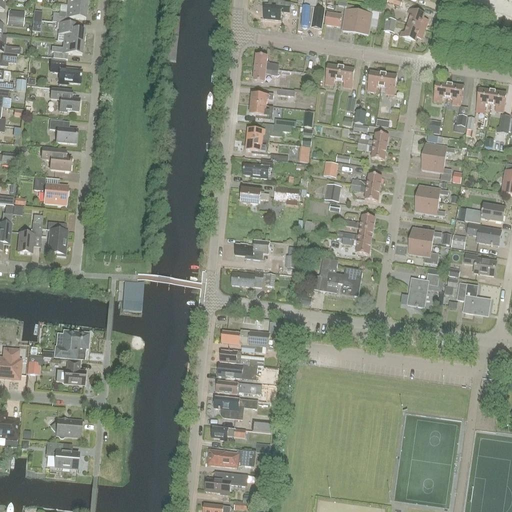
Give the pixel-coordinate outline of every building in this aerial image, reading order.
[(87,9),(87,0),(67,0),(67,7),(87,9)] [(403,1),(399,0),(388,0),(388,4),(401,8),(403,1)] [(276,8),(266,7),(264,20),(281,22),(282,14),(290,15),(291,4),(285,4),(285,3),(277,2),(276,8)] [(356,35),(359,14),(353,13),(354,7),(347,6),(348,4),(339,3),(338,7),(347,8),(343,33),(356,35)] [(301,6),(301,28),(309,28),(309,6),(301,6)] [(85,21),(87,9),(67,7),(66,14),(59,13),(59,15),(53,14),(52,24),(57,24),(70,25),(70,19),(85,21)] [(322,30),(325,11),(315,10),(312,29),(322,30)] [(412,16),(409,26),(425,31),(428,22),(423,20),(425,16),(413,12),(410,11),(408,15),(412,16)] [(24,21),(24,14),(8,12),(8,19),(24,21)] [(377,28),(379,14),(373,13),(371,27),(377,28)] [(325,27),(340,29),(342,16),(327,14),(325,27)] [(369,37),(372,16),(359,14),(356,35),(369,37)] [(23,28),(24,21),(8,19),(7,26),(23,28)] [(394,34),(396,21),(386,19),(384,33),(394,34)] [(40,33),(41,22),(33,22),(32,33),(40,33)] [(83,45),(84,33),(69,31),(70,25),(57,24),(56,30),(59,30),(58,35),(64,36),(64,43),(83,45)] [(422,41),(425,31),(409,26),(405,35),(402,34),(401,38),(404,39),(415,43),(417,39),(422,41)] [(1,37),(0,36),(0,52),(20,54),(20,48),(5,45),(6,37),(1,36),(1,37)] [(83,45),(64,43),(63,50),(52,49),(51,54),(54,54),(53,60),(67,61),(68,55),(82,57),(83,45)] [(0,66),(9,67),(10,62),(17,63),(18,54),(3,53),(2,62),(0,62),(0,66)] [(256,57),(255,70),(278,73),(279,67),(272,66),(272,67),(267,66),(268,58),(256,57)] [(80,86),(81,72),(64,70),(65,63),(51,62),(50,74),(60,75),(59,85),(67,86),(67,84),(80,86)] [(339,82),(342,69),(328,67),(325,86),(333,87),(334,81),(339,82)] [(352,90),(355,71),(342,69),(339,82),(344,83),(343,89),(352,90)] [(278,73),(255,70),(253,82),(265,84),(266,75),(272,76),(272,78),(278,78),(278,73)] [(279,71),(278,77),(296,80),(297,75),(279,71)] [(382,89),(384,76),(371,74),(368,93),(376,94),(377,88),(382,89)] [(394,97),(397,78),(384,76),(382,89),(387,90),(386,96),(394,97)] [(25,93),(27,82),(17,81),(15,92),(25,93)] [(0,90),(13,92),(14,85),(0,83),(0,90)] [(448,99),(450,86),(437,84),(434,103),(442,104),(443,99),(448,99)] [(464,88),(450,86),(448,99),(453,100),(452,106),(453,106),(452,109),(457,110),(457,107),(461,107),(464,88)] [(0,104),(1,104),(2,99),(8,100),(9,92),(0,90),(0,104)] [(52,90),(51,101),(61,102),(59,113),(66,113),(66,112),(78,113),(79,101),(71,100),(72,92),(66,91),(52,90)] [(491,106),(493,93),(479,91),(477,110),(485,111),(486,105),(491,106)] [(504,114),(506,95),(493,93),(491,106),(496,107),(495,113),(504,114)] [(273,102),(274,96),(267,95),(267,97),(252,96),(251,106),(267,108),(267,102),(273,102)] [(395,97),(394,109),(402,110),(403,98),(395,97)] [(354,113),(357,100),(350,99),(347,112),(354,113)] [(248,114),(248,104),(240,104),(240,114),(248,114)] [(251,106),(250,117),(256,117),(256,120),(272,121),(274,109),(267,108),(251,106)] [(365,127),(367,114),(356,112),(354,125),(365,127)] [(305,122),(315,123),(316,116),(306,115),(305,122)] [(459,117),(457,127),(461,128),(464,128),(466,128),(467,118),(466,118),(459,117)] [(497,128),(496,134),(508,136),(511,118),(502,117),(500,129),(497,128)] [(472,138),(475,120),(469,119),(466,137),(472,138)] [(345,120),(344,127),(352,128),(353,121),(345,120)] [(76,146),(77,131),(63,129),(64,123),(50,122),(49,131),(58,132),(56,144),(76,146)] [(305,122),(304,130),(314,131),(315,123),(305,122)] [(282,139),(283,133),(291,134),(292,128),(275,127),(263,125),(263,133),(248,131),(247,142),(269,144),(270,138),(282,139)] [(368,134),(368,128),(355,126),(354,132),(368,134)] [(441,136),(442,128),(430,126),(429,134),(441,136)] [(497,134),(495,152),(504,153),(506,136),(497,134)] [(376,135),(375,142),(359,140),(358,145),(387,150),(389,137),(376,135)] [(436,145),(437,138),(429,136),(428,143),(436,145)] [(268,157),(269,144),(247,142),(246,153),(252,153),(252,156),(268,157)] [(478,151),(483,146),(480,143),(475,147),(478,151)] [(385,163),(387,150),(358,145),(357,151),(373,154),(372,161),(385,163)] [(447,149),(426,146),(424,160),(445,163),(447,154),(455,155),(455,151),(447,150),(447,149)] [(70,173),(71,159),(58,158),(59,151),(42,149),(41,161),(51,162),(50,171),(70,173)] [(19,165),(19,157),(4,155),(3,163),(19,165)] [(350,165),(351,158),(337,156),(336,163),(350,165)] [(444,171),(445,163),(424,160),(422,172),(443,175),(451,176),(452,172),(444,171)] [(274,163),(271,163),(269,162),(268,168),(253,166),(252,167),(245,167),(244,177),(251,178),(251,179),(268,181),(269,170),(273,170),(274,163)] [(336,180),(339,165),(326,163),(324,178),(336,180)] [(511,196),(511,166),(507,166),(502,195),(511,196)] [(454,174),(453,183),(461,184),(462,175),(454,174)] [(369,176),(368,183),(352,181),(351,186),(380,191),(382,178),(369,176)] [(64,205),(66,189),(45,186),(46,180),(35,179),(34,191),(43,192),(43,191),(47,191),(46,195),(45,195),(44,203),(47,203),(47,204),(64,205)] [(339,204),(342,188),(328,186),(325,202),(339,204)] [(378,204),(380,191),(351,186),(351,192),(366,194),(365,202),(378,204)] [(298,208),(300,190),(276,188),(275,201),(287,203),(286,206),(298,208)] [(441,192),(420,188),(418,199),(439,202),(440,196),(448,197),(449,193),(441,192)] [(268,202),(269,196),(261,195),(261,193),(242,191),(241,204),(259,206),(260,201),(268,202)] [(0,205),(13,207),(14,199),(0,197),(0,205)] [(438,213),(439,202),(418,199),(416,214),(437,217),(445,218),(446,214),(438,213)] [(341,207),(331,205),(329,212),(340,214),(341,207)] [(484,205),(482,213),(482,214),(467,211),(465,223),(480,225),(481,220),(503,224),(505,209),(484,205)] [(0,252),(2,252),(3,244),(10,245),(10,239),(12,225),(13,216),(3,215),(2,224),(0,223),(0,252)] [(41,239),(43,225),(43,217),(34,216),(33,224),(32,236),(19,234),(17,254),(32,255),(34,238),(41,239)] [(362,217),(361,224),(346,222),(345,227),(360,230),(374,232),(376,220),(362,217)] [(312,231),(312,222),(299,222),(299,231),(312,231)] [(65,259),(68,233),(66,233),(67,226),(48,224),(47,232),(50,232),(47,255),(57,255),(56,258),(65,259)] [(499,247),(501,233),(480,229),(480,228),(469,226),(468,236),(478,238),(477,244),(499,247)] [(372,245),(374,232),(360,230),(359,237),(344,234),(343,240),(372,245)] [(413,231),(411,242),(433,245),(434,238),(442,240),(442,235),(434,234),(413,231)] [(464,251),(467,239),(454,236),(451,249),(464,251)] [(369,257),(372,245),(343,240),(342,246),(357,248),(356,255),(369,257)] [(236,246),(235,257),(246,258),(246,260),(245,260),(245,261),(264,263),(264,262),(263,262),(264,255),(268,256),(270,244),(255,242),(254,248),(248,247),(248,246),(241,246),(241,247),(236,246)] [(431,255),(433,245),(411,242),(409,256),(425,259),(424,265),(437,267),(439,256),(431,255)] [(494,278),(496,263),(477,260),(477,257),(466,255),(465,265),(475,267),(474,275),(494,278)] [(299,271),(300,258),(287,257),(285,270),(299,271)] [(322,278),(319,292),(326,294),(327,291),(337,293),(339,285),(351,287),(349,297),(358,299),(361,282),(363,272),(346,269),(345,277),(336,276),(338,262),(323,260),(320,278),(322,278)] [(459,279),(461,272),(451,270),(449,278),(459,279)] [(262,290),(263,274),(255,273),(255,277),(233,275),(232,287),(262,290)] [(274,289),(276,276),(267,275),(265,288),(274,289)] [(409,298),(408,307),(424,309),(428,287),(438,288),(440,278),(428,276),(427,284),(412,281),(412,282),(413,282),(410,298),(409,298)] [(315,277),(312,291),(319,292),(322,278),(320,278),(315,277)] [(457,290),(458,281),(449,279),(448,288),(454,289),(457,290)] [(143,296),(144,284),(125,282),(124,297),(143,299),(143,296)] [(460,286),(458,302),(466,303),(464,314),(482,317),(483,314),(488,315),(490,303),(476,300),(478,288),(470,287),(460,286)] [(445,288),(444,296),(453,297),(454,289),(448,288),(445,288)] [(142,313),(143,299),(124,297),(123,312),(142,313)] [(301,305),(311,307),(312,300),(303,298),(301,305)] [(222,344),(222,345),(222,344),(240,346),(242,346),(249,347),(249,340),(250,333),(241,332),(241,335),(240,335),(239,334),(236,333),(235,334),(224,333),(223,333),(222,344)] [(250,333),(249,340),(249,347),(263,348),(269,349),(270,335),(250,333)] [(64,334),(64,336),(57,335),(56,350),(55,359),(85,362),(86,351),(88,351),(89,336),(64,334)] [(249,347),(242,346),(242,353),(262,355),(263,348),(249,347)] [(52,351),(44,350),(44,358),(52,359),(52,351)] [(0,360),(0,379),(19,381),(21,363),(17,362),(18,353),(5,352),(4,361),(0,360)] [(237,360),(238,353),(233,353),(233,354),(222,353),(222,354),(221,355),(220,358),(221,359),(221,364),(244,366),(244,367),(261,368),(262,362),(237,360)] [(39,377),(40,360),(29,359),(27,376),(39,377)] [(85,387),(86,374),(79,373),(80,363),(68,362),(67,372),(65,372),(64,385),(85,387)] [(261,369),(261,368),(244,367),(243,369),(220,367),(219,367),(218,378),(242,381),(243,375),(257,377),(258,368),(261,369)] [(277,372),(269,372),(268,379),(276,380),(277,372)] [(244,386),(238,385),(218,383),(217,394),(237,396),(238,393),(243,394),(244,386)] [(278,389),(262,387),(262,393),(268,393),(267,404),(276,405),(278,389)] [(239,412),(240,407),(244,407),(244,410),(258,411),(258,403),(240,401),(216,399),(215,403),(214,404),(214,407),(215,408),(214,410),(222,411),(221,415),(222,417),(223,419),(225,420),(242,422),(244,412),(239,412)] [(17,440),(18,423),(6,422),(6,416),(0,415),(0,435),(4,436),(4,439),(17,440)] [(82,423),(58,421),(57,424),(51,429),(56,435),(56,438),(59,438),(60,440),(63,440),(64,439),(80,440),(82,423)] [(272,435),(273,426),(254,424),(253,433),(272,435)] [(251,433),(228,430),(213,428),(212,440),(221,441),(220,442),(227,443),(227,438),(245,440),(245,437),(251,438),(251,433)] [(79,455),(63,454),(64,446),(47,445),(46,458),(56,459),(55,469),(77,471),(79,455)] [(270,451),(271,446),(257,445),(256,453),(270,455),(270,451)] [(255,469),(256,453),(243,452),(239,452),(238,456),(226,454),(210,452),(209,466),(224,468),(224,467),(238,469),(238,467),(255,469)] [(216,474),(215,481),(207,480),(206,493),(221,495),(221,496),(230,497),(231,486),(247,488),(248,477),(215,474),(216,474)] [(245,504),(264,506),(265,493),(256,492),(256,498),(246,497),(245,504)] [(237,511),(251,511),(252,505),(235,503),(234,511),(237,511)]
